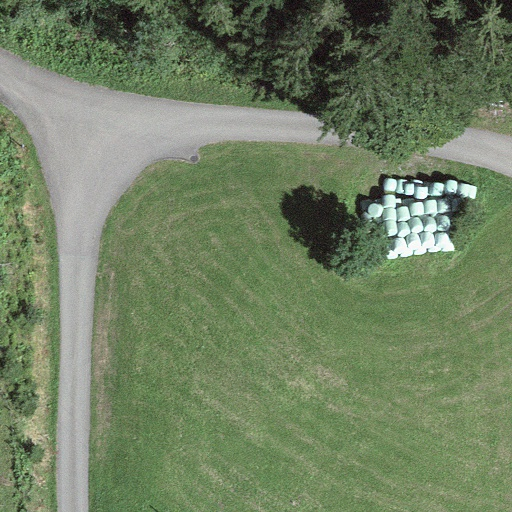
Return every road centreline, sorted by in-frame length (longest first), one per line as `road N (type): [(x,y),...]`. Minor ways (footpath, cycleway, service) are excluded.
road 1 (track): [(511,155),(432,134),(69,114),(0,70)]
road 2 (track): [(69,114),(75,511)]
